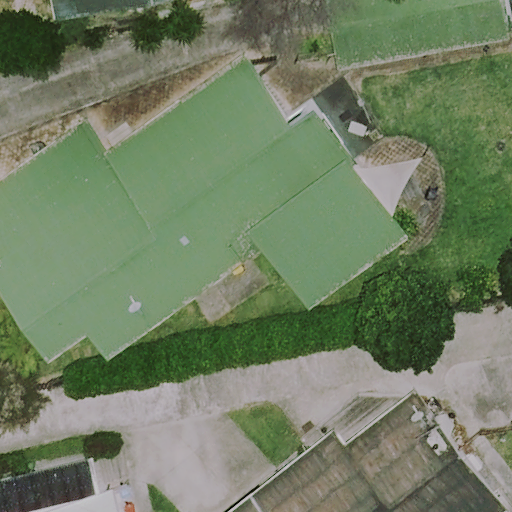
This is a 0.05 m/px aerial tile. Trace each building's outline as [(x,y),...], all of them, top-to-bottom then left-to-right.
[(52,0),(55,16),(134,0),(52,0)] [(325,0),(336,67),(510,39),(503,0),(325,0)] [(291,116),(243,50),(107,148),(84,116),(0,176),(0,286),(51,357),(89,329),(109,356),(263,245),(308,308),(410,235),(313,100),(291,116)] [(501,511),(508,507),(414,387),(345,441),(332,425),(221,511),(501,511)] [(115,511),(110,487),(4,511),(115,511)]
